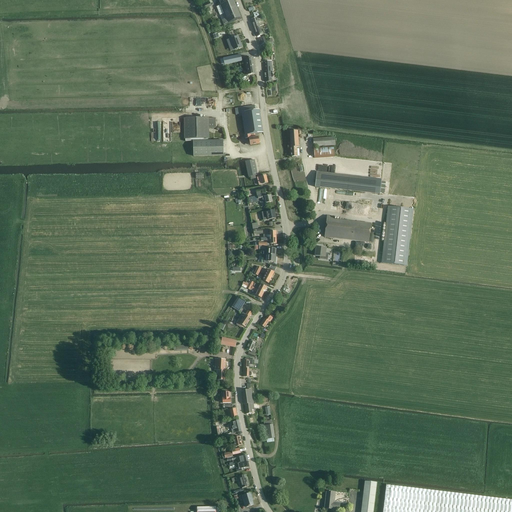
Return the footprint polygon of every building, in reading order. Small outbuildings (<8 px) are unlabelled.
[(220,5),(216,7),(218,11),(222,20),(223,22),(224,25),(228,23),(241,18),(233,0),(230,1),(229,0),(218,0),(221,5),(220,5)] [(257,18),(251,20),(254,28),(259,27),(263,25),(262,22),(258,24),(257,19),(257,18)] [(259,27),(254,28),(254,29),(257,37),(262,35),(259,27)] [(218,31),(213,33),(215,39),(221,37),(220,35),(226,33),(224,29),(218,31)] [(238,36),(230,39),(234,50),(242,47),(238,36)] [(248,75),(255,74),(252,58),(245,59),(248,75)] [(271,61),(265,62),(264,62),(264,73),(265,82),(271,82),(270,73),(272,73),(271,61)] [(242,114),(245,135),(246,139),(249,138),(250,145),(260,144),(259,137),(255,137),(255,134),(263,133),(260,110),(255,110),(255,106),(241,108),(235,109),(236,115),(242,114)] [(193,141),(193,156),(224,156),(223,140),(208,140),(208,128),(216,128),(215,118),(185,119),(185,141),(193,141)] [(290,131),(291,157),(299,156),(298,131),(290,131)] [(313,147),(335,146),(334,137),(313,139),(313,147)] [(314,148),(314,158),(334,157),(333,147),(314,148)] [(248,177),(251,176),(255,176),(255,175),(258,175),(254,160),(245,162),(248,177)] [(315,171),(314,186),(358,192),(360,176),(315,171)] [(260,177),(257,178),(259,185),(262,185),(262,184),(268,183),(266,176),(266,175),(261,177),(260,177)] [(361,176),(359,192),(376,194),(377,179),(361,176)] [(249,197),(249,198),(250,203),(259,201),(258,199),(262,198),(263,201),(266,200),(266,203),(272,202),(271,195),(268,196),(268,194),(263,195),(258,196),(257,196),(256,196),(249,197)] [(382,263),(406,266),(413,209),(388,207),(382,263)] [(266,212),(263,213),(264,221),(267,220),(269,220),(276,218),(274,210),(269,212),(266,212)] [(324,237),(369,242),(371,224),(333,220),(334,217),(327,216),(324,237)] [(316,250),(316,256),(320,257),(319,259),(327,260),(328,253),(326,253),(326,249),(326,248),(317,247),(316,250)] [(264,258),(263,258),(264,263),(265,264),(265,263),(268,264),(268,262),(275,262),(276,256),(267,255),(266,255),(264,255),(264,258)] [(266,272),(264,275),(265,275),(266,275),(271,278),(274,273),(269,270),(268,270),(267,273),(266,272)] [(263,280),(263,281),(269,284),(271,278),(266,275),(265,275),(264,275),(263,277),(264,278),(263,280)] [(257,289),(258,290),(264,293),(267,287),(261,284),(260,287),(258,286),(257,289)] [(256,291),(255,292),(257,293),(256,295),(261,298),(264,293),(258,290),(257,289),(256,291)] [(238,297),(231,307),(239,312),(239,311),(245,302),(238,297)] [(282,311),(286,306),(279,301),(276,306),(282,311)] [(241,327),(243,325),(245,327),(251,319),(245,315),(245,314),(243,313),(241,315),(244,317),(241,321),(240,319),(237,324),(241,327)] [(270,322),(271,320),(272,319),(274,316),(271,314),(270,316),(268,315),(265,319),(264,318),(260,325),(264,328),(269,321),(270,322)] [(221,344),(235,347),(236,341),(223,338),(221,344)] [(250,341),(246,349),(251,351),(251,352),(254,353),(255,351),(252,350),(254,346),(255,346),(256,344),(255,344),(255,343),(254,343),(255,341),(252,340),(251,342),(250,341)] [(243,369),(249,369),(249,364),(252,364),(252,359),(246,358),(246,361),(244,360),(243,368),(243,369)] [(215,360),(215,370),(216,370),(219,370),(218,375),(218,376),(218,380),(219,380),(224,380),(225,371),(225,360),(215,360)] [(248,377),(248,376),(251,376),(252,375),(252,373),(251,372),(248,372),(249,369),(243,369),(243,377),(248,377)] [(242,391),(244,404),(244,405),(245,405),(246,414),(252,413),(251,409),(254,408),(251,390),(242,391)] [(223,392),(223,399),(222,399),(223,403),(231,403),(230,398),(229,398),(229,392),(223,392)] [(238,421),(230,423),(232,433),(241,431),(238,421)] [(267,443),(274,441),(274,438),(275,438),(273,425),(272,421),(264,422),(264,426),(262,426),(264,440),(266,439),(267,443)] [(235,444),(233,445),(234,447),(235,446),(235,447),(242,445),(240,437),(233,438),(234,442),(235,444)] [(242,488),(247,486),(249,486),(245,475),(239,477),(242,488)] [(363,491),(361,511),(373,511),(377,483),(365,481),(363,491)] [(511,511),(511,500),(484,497),(472,495),(389,485),(386,485),(382,511),(511,511)] [(340,510),(340,503),(335,502),(336,492),(326,491),(324,509),(333,510),(333,509),(340,510)] [(246,507),(253,505),(251,498),(252,498),(251,493),(239,497),(241,504),(245,503),(246,507)]
